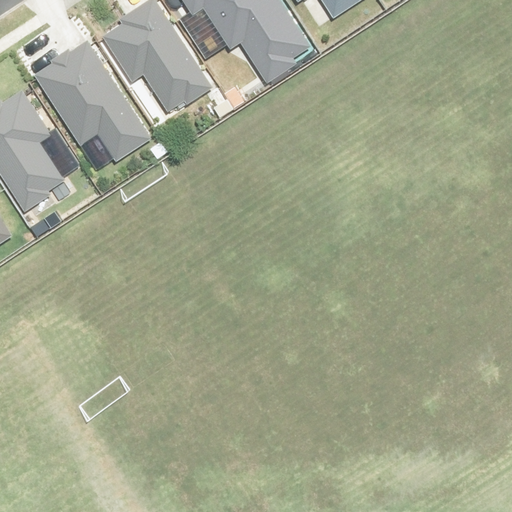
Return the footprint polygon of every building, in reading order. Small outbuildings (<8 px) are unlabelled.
[(161,0),(106,34),(106,35),(137,86),(147,80),(171,120),(218,92),(163,0),(161,0)] [(312,51),(279,0),(176,0),(193,26),(207,18),(229,52),(239,45),(263,83),(312,51)] [(296,0),(298,2),(300,0),(321,0),(333,17),(360,0),(296,0)] [(155,138),(89,43),(39,77),(87,148),(100,139),(117,164),(155,138)] [(56,138),(25,89),(0,105),(0,165),(28,211),(70,184),(45,145),(56,138)] [(0,246),(14,238),(0,214),(0,246)]
